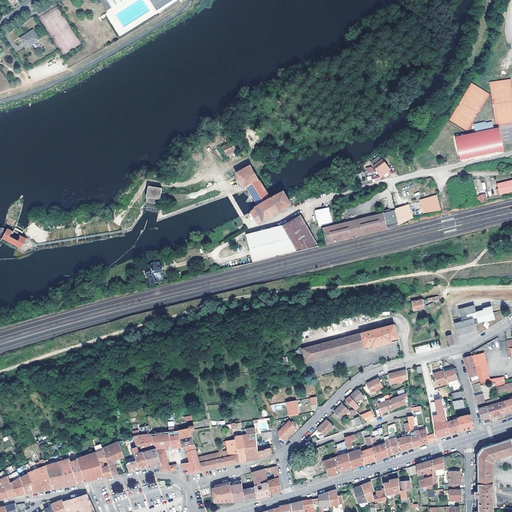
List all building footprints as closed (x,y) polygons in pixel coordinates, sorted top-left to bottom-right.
[(100,0),(107,11),(124,0),(148,0),(157,13),(177,0),(100,0)] [(27,48),(40,39),(34,30),(21,39),(27,48)] [(504,151),(500,127),(494,128),(492,120),(474,124),(475,132),(455,136),(459,159),(504,151)] [(221,148),(226,156),(233,151),(229,144),(221,148)] [(381,177),(390,172),(383,162),(374,167),(381,177)] [(258,181),(249,166),(235,175),(243,189),(245,188),(247,190),(256,207),(250,213),(251,214),(257,224),(291,206),(288,201),(282,192),(270,199),(258,181)] [(366,168),(368,175),(375,173),(372,166),(366,168)] [(511,183),(499,187),(501,195),(511,192),(511,183)] [(159,199),(161,188),(148,186),(146,197),(159,199)] [(436,194),(420,202),(425,213),(442,206),(436,194)] [(410,205),(395,211),(399,226),(414,218),(410,205)] [(314,210),(318,226),(332,222),(329,207),(314,210)] [(388,230),(396,228),(399,226),(395,211),(384,214),(388,230)] [(328,244),(388,230),(384,214),(324,229),(325,235),(328,243),(328,244)] [(299,251),(321,246),(319,244),(315,237),(301,215),(282,226),(299,251)] [(253,263),(299,251),(282,226),(246,236),(253,263)] [(18,247),(23,249),(28,239),(23,236),(14,232),(9,229),(3,239),(6,241),(14,244),(18,247)] [(319,244),(321,246),(325,245),(325,243),(322,236),(315,237),(319,244)] [(159,264),(150,266),(151,269),(146,270),(148,277),(150,276),(152,284),(158,282),(158,280),(162,279),(161,273),(163,272),(162,267),(160,268),(159,264)] [(422,300),(412,302),(414,311),(424,310),(422,300)] [(459,335),(479,331),(478,324),(479,324),(479,323),(489,320),(489,321),(497,319),(494,306),(486,308),(479,310),(477,304),(461,307),(463,314),(461,315),(462,321),(456,322),(459,335)] [(366,349),(399,341),(395,325),(302,349),(303,350),(306,362),(365,347),(366,349)] [(416,354),(431,350),(429,344),(415,347),(416,354)] [(491,379),(485,352),(473,356),(478,376),(480,383),(481,385),(496,383),(497,388),(506,386),(509,385),(507,376),(491,379)] [(478,376),(473,356),(465,358),(470,378),(478,376)] [(445,371),(448,383),(449,383),(458,381),(454,368),(445,371)] [(394,374),(389,375),(392,384),(408,380),(407,370),(394,374)] [(434,374),(435,381),(434,381),(436,389),(449,385),(448,383),(445,371),(434,374)] [(370,382),(366,384),(370,393),(383,387),(379,378),(370,382)] [(478,404),(486,402),(485,401),(481,385),(480,383),(472,385),(478,404)] [(365,396),(359,389),(354,393),(346,401),(356,410),(359,407),(356,403),(365,396)] [(460,393),(455,394),(451,394),(452,398),(453,401),(462,400),(460,393)] [(395,409),(407,405),(406,403),(409,402),(408,399),(407,394),(391,400),(395,409)] [(387,401),(379,404),(383,413),(395,409),(391,400),(389,395),(386,396),(387,401)] [(500,397),(485,401),(486,402),(487,407),(502,403),(500,397)] [(436,400),(439,413),(444,437),(448,435),(451,434),(448,422),(442,400),(441,399),(436,400)] [(299,413),(297,400),(287,402),(289,415),(299,413)] [(455,409),(464,407),(462,400),(453,401),(455,409)] [(502,403),(505,414),(509,412),(511,411),(511,407),(510,400),(502,403)] [(502,403),(487,407),(490,418),(496,416),(505,414),(502,403)] [(338,409),(335,412),(341,418),(349,410),(343,404),(338,409)] [(479,409),(483,421),(486,420),(490,418),(487,407),(479,409)] [(435,416),(438,438),(441,437),(444,437),(439,413),(437,413),(437,415),(435,416)] [(472,415),(458,418),(458,419),(462,431),(475,428),(472,415)] [(422,445),(421,435),(418,435),(417,429),(414,430),(413,422),(415,422),(414,416),(408,417),(410,424),(410,430),(411,435),(414,448),(417,447),(421,445),(422,445)] [(456,433),(462,431),(458,419),(448,422),(451,434),(456,433)] [(321,426),(318,429),(325,436),(334,427),(327,420),(321,426)] [(284,441),(297,428),(290,421),(278,433),(278,436),(284,441)] [(397,453),(400,452),(399,446),(401,446),(399,438),(396,424),(389,425),(390,440),(394,454),(397,453)] [(195,445),(192,431),(196,430),(195,426),(191,427),(191,429),(180,431),(184,448),(187,447),(191,463),(183,464),(184,470),(189,469),(190,474),(202,471),(200,463),(199,457),(196,445),(195,445)] [(244,436),(247,462),(253,461),(260,459),(259,452),(258,449),(255,427),(244,430),(245,432),(248,432),(248,436),(244,436)] [(375,437),(384,434),(383,428),(373,431),(375,437)] [(143,449),(156,445),(153,435),(141,436),(140,429),(136,429),(137,437),(136,437),(139,446),(142,445),(143,449)] [(436,441),(435,433),(428,435),(427,429),(420,431),(421,435),(422,445),(427,443),(436,441)] [(170,432),(173,449),(179,448),(184,448),(180,431),(170,432)] [(273,438),(272,431),(262,433),(264,440),(273,438)] [(157,450),(160,459),(168,458),(166,450),(173,449),(170,432),(153,435),(156,445),(156,446),(157,450)] [(372,438),(371,434),(369,435),(368,432),(364,433),(365,436),(367,436),(370,449),(374,447),(372,438)] [(414,448),(411,435),(407,436),(406,434),(403,435),(403,437),(399,438),(401,446),(402,451),(408,449),(414,448)] [(247,462),(244,436),(235,437),(236,440),(238,450),(241,463),(247,462)] [(139,446),(136,437),(131,438),(134,450),(138,448),(138,446),(139,446)] [(383,458),(389,456),(385,443),(384,444),(377,446),(375,437),(372,438),(374,447),(377,460),(383,458)] [(121,442),(125,457),(127,461),(130,460),(130,458),(136,456),(134,450),(131,438),(130,438),(125,440),(120,441),(121,442)] [(493,511),(493,464),(496,460),(511,454),(511,438),(484,448),(478,456),(478,491),(475,491),(475,497),(478,497),(479,511),(475,511),(474,511),(493,511)] [(238,450),(236,440),(224,442),(225,445),(227,444),(228,448),(238,450)] [(385,443),(389,456),(391,455),(394,454),(390,440),(385,442),(385,443)] [(348,447),(346,441),(334,445),(335,449),(338,448),(338,450),(348,447)] [(114,461),(125,457),(121,442),(104,447),(105,449),(108,460),(110,464),(113,477),(119,476),(114,461)] [(370,449),(363,451),(361,452),(364,465),(369,463),(372,462),(377,460),(374,447),(370,449)] [(150,467),(144,453),(140,454),(139,454),(139,452),(139,451),(139,450),(138,448),(134,450),(136,456),(138,461),(140,470),(144,469),(145,469),(150,467)] [(238,450),(228,448),(230,457),(238,455),(240,463),(241,463),(238,450)] [(262,451),(259,452),(260,459),(266,457),(273,455),(271,448),(262,451)] [(98,452),(101,462),(104,462),(108,460),(105,449),(98,452)] [(359,450),(351,452),(349,453),(353,468),(359,466),(364,465),(361,452),(361,449),(359,450)] [(160,459),(157,450),(155,451),(144,453),(150,467),(150,468),(156,467),(161,465),(160,459)] [(90,482),(105,478),(101,462),(98,452),(77,460),(86,483),(90,482)] [(216,457),(217,460),(225,458),(224,452),(220,453),(220,452),(199,457),(200,463),(214,460),(214,458),(216,457)] [(347,470),(353,468),(349,453),(338,457),(336,457),(340,472),(347,470)] [(237,464),(240,463),(238,455),(230,457),(225,458),(217,460),(216,457),(214,458),(214,460),(200,463),(202,471),(210,470),(220,467),(230,465),(237,464)] [(341,473),(340,472),(336,457),(334,458),(324,461),(329,477),(334,475),(341,473)] [(445,468),(444,457),(439,458),(433,460),(433,471),(437,470),(445,468)] [(175,471),(178,471),(177,465),(170,466),(168,458),(160,459),(161,465),(164,473),(175,471)] [(77,485),(70,463),(69,460),(60,463),(68,487),(72,486),(77,485)] [(86,483),(77,460),(70,463),(77,485),(82,484),(86,483)] [(136,461),(131,463),(130,460),(127,461),(130,473),(134,472),(139,470),(136,461)] [(423,463),(418,465),(419,475),(419,476),(431,472),(433,471),(433,460),(425,462),(423,463)] [(68,487),(60,463),(50,467),(48,461),(45,462),(47,468),(54,489),(54,490),(61,488),(68,487)] [(101,462),(105,478),(105,479),(110,478),(113,478),(113,477),(110,464),(105,466),(104,462),(101,462)] [(278,471),(277,465),(265,469),(266,474),(271,473),(275,472),(278,471)] [(419,475),(418,465),(408,468),(411,477),(419,475)] [(54,489),(47,468),(39,470),(46,491),(50,490),(54,489)] [(254,472),(252,473),(256,486),(269,482),(268,481),(267,477),(266,474),(265,469),(260,470),(254,472)] [(46,491),(39,470),(29,475),(36,493),(40,492),(43,491),(46,491)] [(391,473),(384,475),(385,482),(384,482),(386,496),(401,491),(399,471),(391,473)] [(449,472),(450,489),(459,489),(459,484),(461,484),(461,479),(463,479),(463,477),(461,477),(461,472),(449,472)] [(36,493),(29,475),(23,478),(31,494),(33,493),(36,493)] [(10,498),(14,497),(18,496),(11,484),(10,481),(9,477),(0,481),(3,489),(5,488),(10,498)] [(431,489),(434,489),(434,484),(434,477),(432,477),(420,481),(420,489),(430,485),(431,489)] [(31,494),(23,478),(20,479),(26,494),(28,494),(31,494)] [(269,482),(272,494),(276,493),(283,491),(280,478),(277,479),(268,481),(269,482)] [(26,494),(20,479),(14,482),(11,484),(18,496),(20,496),(26,494)] [(5,488),(3,489),(0,481),(0,499),(4,499),(10,498),(5,488)] [(234,483),(238,501),(241,501),(245,500),(243,489),(241,481),(234,482),(234,483)] [(402,491),(401,491),(402,498),(403,498),(407,498),(407,493),(412,493),(411,481),(402,482),(402,491)] [(264,498),(272,496),(272,494),(269,482),(256,486),(256,487),(258,496),(259,499),(264,498)] [(357,487),(354,488),(358,503),(374,500),(371,482),(365,484),(357,487)] [(233,502),(230,484),(228,484),(219,487),(219,489),(216,489),(220,503),(233,502)] [(258,496),(256,487),(245,490),(245,489),(243,489),(245,500),(252,498),(252,497),(258,496)] [(340,505),(337,490),(333,491),(330,492),(332,506),(337,505),(340,505)] [(461,496),(461,490),(451,490),(451,501),(461,501),(461,496)] [(376,502),(386,500),(385,492),(382,493),(382,491),(377,492),(377,496),(375,496),(376,502)] [(331,506),(329,492),(323,494),(319,495),(320,507),(331,506)] [(72,511),(74,511),(80,509),(81,511),(95,511),(90,499),(88,495),(80,497),(69,501),(64,503),(68,510),(72,509),(72,511)] [(303,502),(304,511),(314,511),(313,500),(307,501),(303,502)] [(68,511),(68,510),(64,503),(63,501),(61,502),(56,504),(52,505),(53,507),(55,511),(68,511)] [(304,511),(303,502),(303,501),(298,503),(292,504),(292,511),(304,511)]
